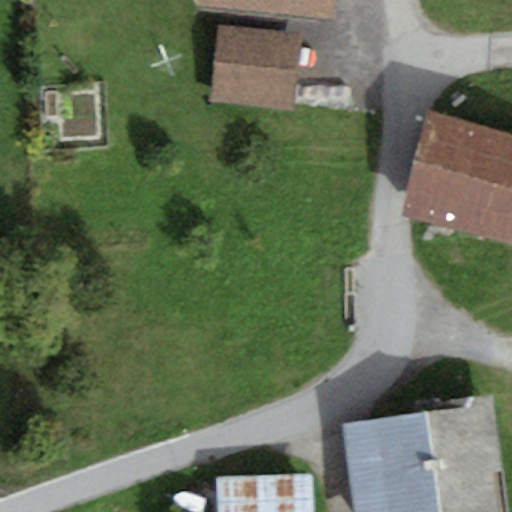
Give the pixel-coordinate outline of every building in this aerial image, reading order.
[(319,0),(180,0),(179,20),(317,32),(319,0)] [(307,47),(221,38),(213,108),(299,118),(307,47)] [(511,148),(441,129),(414,225),(511,252),(511,148)] [(486,511),(478,421),(340,435),(347,511),(486,511)] [(300,511),(300,491),(208,496),(209,511),(300,511)]
